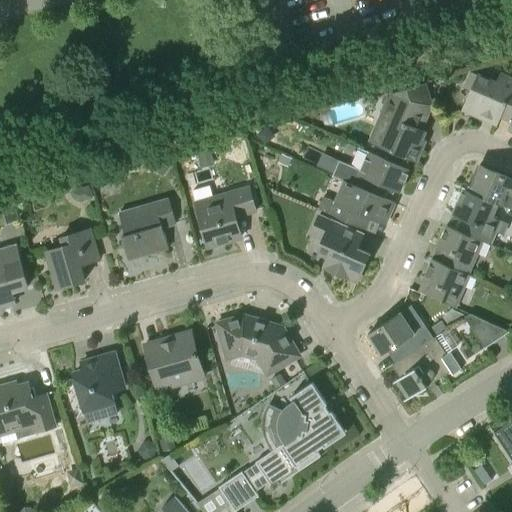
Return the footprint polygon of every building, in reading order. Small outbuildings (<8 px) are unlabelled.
[(500,117),(501,118),(511,93),(511,76),(500,71),(497,80),(479,73),(463,110),(497,125),(500,117)] [(368,142),(387,149),(407,158),(417,162),(426,140),(423,139),(426,131),(412,125),(419,111),(426,114),(430,105),(423,83),(384,95),(381,103),(383,104),(368,142)] [(511,131),(511,93),(501,118),(511,122),(508,129),(511,131)] [(244,146),(232,142),(227,159),(239,163),(244,146)] [(404,167),(407,158),(387,149),(383,158),(404,167)] [(342,180),(364,190),(368,179),(399,193),(409,170),(403,167),(404,167),(383,158),(368,151),(360,169),(339,160),(332,176),(342,180)] [(291,158),(281,154),(278,162),(287,166),(291,158)] [(168,167),(158,160),(152,169),(161,176),(168,167)] [(502,206),(507,193),(511,195),(511,179),(479,165),(468,190),(468,191),(498,204),(498,205),(502,206)] [(318,208),(366,229),(370,219),(385,225),(395,203),(364,190),(342,180),(334,201),(323,197),(318,208)] [(248,185),(195,200),(208,246),(241,237),(236,217),(256,211),(248,185)] [(71,191),(73,199),(80,202),(92,199),(87,186),(71,191)] [(453,215),(465,220),(460,231),(483,241),(483,242),(491,246),(501,221),(493,217),(498,205),(498,204),(468,191),(468,190),(465,189),(461,197),(453,215)] [(125,236),(122,237),(127,256),(143,251),(144,255),(168,248),(163,229),(176,225),(168,197),(118,211),(125,236)] [(0,225),(18,220),(13,202),(0,205),(0,225)] [(323,267),(339,274),(357,282),(369,253),(357,248),(363,234),(319,215),(311,234),(323,239),(319,249),(329,254),(323,267)] [(469,274),(483,242),(483,241),(460,231),(446,225),(437,247),(445,251),(440,262),(469,274)] [(61,244),(46,249),(58,288),(84,281),(80,265),(99,260),(90,227),(59,236),(61,244)] [(15,244),(0,248),(0,301),(13,297),(7,276),(23,271),(15,244)] [(426,295),(456,308),(470,275),(469,274),(440,262),(432,258),(422,280),(431,284),(426,295)] [(395,347),(403,358),(403,359),(433,339),(433,338),(411,305),(368,334),(382,355),(395,347)] [(448,325),(464,315),(453,309),(452,308),(443,316),(448,325)] [(466,316),(475,330),(487,347),(511,330),(487,322),(470,313),(466,316)] [(256,360),(265,375),(299,355),(282,327),(244,316),(218,323),(228,360),(243,356),(256,360)] [(441,320),(431,327),(436,334),(446,328),(441,320)] [(158,392),(204,379),(191,331),(169,337),(170,341),(146,348),(158,392)] [(403,359),(403,358),(392,365),(400,378),(391,384),(392,385),(399,380),(410,397),(403,401),(404,402),(450,371),(453,375),(462,369),(450,351),(446,354),(434,336),(433,338),(433,339),(403,359)] [(113,393),(124,390),(114,353),(81,363),(83,370),(74,373),(85,413),(89,426),(120,416),(116,403),(113,393)] [(280,373),(271,379),(276,388),(286,383),(280,373)] [(17,438),(56,427),(46,393),(33,397),(28,382),(5,389),(4,385),(0,385),(0,434),(1,437),(15,432),(17,438)] [(327,404),(312,382),(290,397),(292,400),(290,402),(288,403),(286,405),(282,409),(269,401),(265,412),(263,420),(263,428),(264,436),(267,444),(271,450),(255,462),(255,463),(242,472),(242,471),(218,486),(230,504),(218,511),(235,511),(259,496),(256,491),(269,482),(272,487),(278,483),(279,484),(321,456),(317,450),(323,446),(324,448),(330,443),(329,442),(344,432),(334,418),(336,417),(332,411),(330,412),(325,405),(327,404)] [(511,421),(494,433),(511,460),(511,421)] [(172,436),(159,439),(162,451),(176,448),(172,436)] [(148,440),(142,442),(138,451),(141,457),(147,460),(153,457),(157,448),(154,442),(148,440)] [(170,471),(178,465),(170,454),(161,459),(170,471)] [(482,464),(474,470),(484,485),(492,480),(482,464)] [(83,484),(79,468),(67,471),(71,487),(83,484)] [(181,511),(180,511),(184,507),(175,496),(162,506),(166,511),(181,511)]
